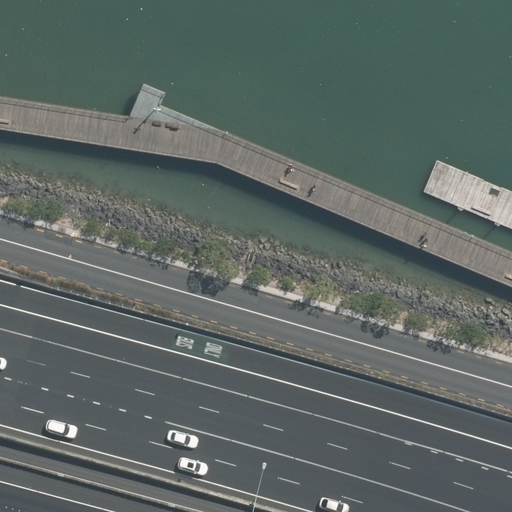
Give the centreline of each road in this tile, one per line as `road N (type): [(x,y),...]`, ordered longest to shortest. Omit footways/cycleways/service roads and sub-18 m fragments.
road 1 (residential): [(0,238),(511,390)]
road 2 (motorway): [(0,375),(467,511)]
